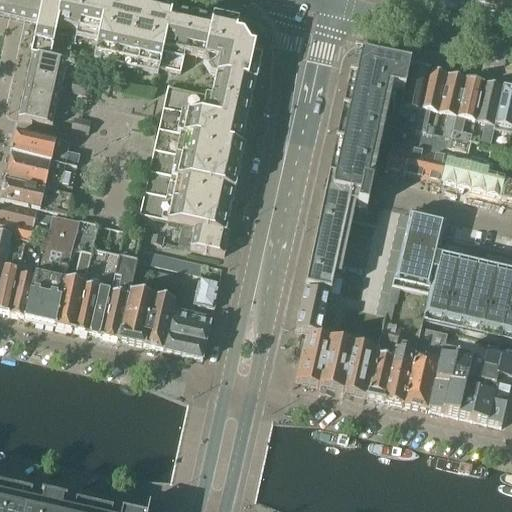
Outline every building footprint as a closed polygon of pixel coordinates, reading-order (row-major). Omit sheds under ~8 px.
[(0,0),(0,19),(16,23),(20,0),(0,0)] [(43,0),(20,0),(16,23),(35,28),(37,28),(43,0)] [(43,0),(37,28),(35,28),(29,58),(31,58),(48,61),(49,61),(56,29),(97,38),(93,57),(179,76),(183,57),(217,64),(210,99),(165,90),(151,159),(138,218),(157,223),(193,230),(225,237),(225,235),(244,151),(240,150),(254,88),(255,89),(260,63),(251,61),(253,53),(249,52),(242,40),(235,39),(237,27),(212,21),(212,22),(112,0),(43,0)] [(31,58),(26,79),(60,86),(64,64),(49,61),(48,61),(31,58)] [(400,109),(409,69),(408,69),(408,68),(375,61),(375,63),(358,63),(334,179),(327,178),(304,290),(329,296),(330,295),(331,287),(333,279),(339,281),(351,224),(374,229),(382,191),(380,191),(384,173),(396,126),(396,124),(400,109)] [(409,69),(400,109),(409,111),(405,125),(414,130),(428,73),(409,69)] [(437,116),(446,77),(428,73),(414,130),(414,132),(433,136),(434,130),(433,130),(426,128),(429,114),(437,116)] [(434,126),(433,130),(434,130),(433,136),(451,141),(464,81),(446,77),(437,116),(446,118),(444,128),(434,126)] [(60,86),(26,79),(21,100),(55,107),(60,86)] [(69,95),(86,99),(89,85),(72,81),(69,95)] [(474,124),(483,85),(464,81),(451,141),(468,145),(470,145),(471,137),(462,135),(464,122),(474,124)] [(502,90),(502,89),(483,85),(474,124),(484,126),(479,148),(488,150),(493,133),(502,91),(502,90)] [(511,137),(511,131),(511,91),(502,89),(502,90),(502,91),(493,133),(511,137)] [(55,107),(21,100),(16,122),(50,130),(55,107)] [(87,138),(90,124),(73,120),(70,134),(87,138)] [(403,178),(414,132),(414,130),(396,126),(384,173),(403,178)] [(414,132),(403,178),(422,182),(433,136),(414,132)] [(67,155),(69,147),(14,135),(10,156),(75,170),(77,170),(79,158),(67,155)] [(422,182),(441,186),(451,141),(433,136),(422,182)] [(451,141),(441,186),(459,191),(500,201),(503,185),(485,181),(488,167),(464,162),(468,145),(451,141)] [(497,169),(501,153),(492,150),(488,167),(497,169)] [(511,154),(501,152),(497,169),(506,171),(511,172),(511,154)] [(10,156),(7,170),(72,184),(75,170),(10,156)] [(73,185),(72,184),(7,170),(4,184),(59,196),(60,189),(72,192),(73,185)] [(511,172),(506,171),(503,185),(511,187),(511,172)] [(0,205),(65,220),(70,199),(59,196),(4,184),(0,199),(0,205)] [(511,187),(503,185),(500,201),(511,203),(511,187)] [(0,226),(52,238),(55,221),(0,209),(0,226)] [(404,234),(391,290),(395,290),(395,292),(426,298),(420,325),(511,346),(511,272),(439,256),(446,224),(409,216),(404,234)] [(52,238),(51,242),(73,247),(78,226),(55,221),(52,238)] [(0,242),(23,247),(21,256),(22,256),(39,260),(43,241),(51,242),(52,238),(0,226),(0,242)] [(63,291),(54,330),(73,334),(91,253),(96,231),(78,226),(73,247),(63,291)] [(229,236),(225,235),(225,237),(193,230),(188,251),(224,259),(229,236)] [(161,249),(163,240),(150,237),(149,246),(161,249)] [(43,241),(39,260),(33,285),(63,291),(73,247),(51,242),(43,241)] [(0,242),(0,276),(1,277),(6,257),(16,259),(17,255),(21,256),(23,247),(0,242)] [(123,261),(118,260),(101,340),(118,344),(129,294),(135,269),(136,264),(138,254),(125,251),(123,261)] [(91,253),(73,334),(87,337),(105,257),(91,253)] [(138,254),(136,264),(135,269),(199,283),(203,268),(138,254)] [(6,257),(1,277),(0,283),(0,318),(8,320),(22,256),(21,256),(17,255),(16,259),(6,257)] [(22,256),(8,320),(25,323),(33,285),(39,260),(22,256)] [(118,260),(105,257),(87,337),(101,340),(118,260)] [(177,289),(180,280),(141,271),(139,281),(177,289)] [(213,313),(218,287),(199,283),(194,308),(213,313)] [(63,291),(33,285),(25,323),(54,330),(63,291)] [(416,347),(420,325),(426,298),(395,292),(395,290),(391,290),(377,349),(393,353),(382,404),(401,409),(413,357),(414,357),(416,347)] [(129,294),(118,344),(143,350),(154,301),(129,294)] [(328,300),(303,295),(294,335),(305,337),(319,340),(328,300)] [(163,354),(171,318),(174,306),(154,301),(143,350),(163,354)] [(182,359),(190,322),(171,318),(163,354),(182,359)] [(202,363),(210,326),(190,322),(182,359),(192,361),(202,363)] [(501,431),(511,382),(511,346),(420,325),(416,347),(414,357),(438,363),(427,415),(486,428),(501,431)] [(319,340),(305,337),(294,384),(365,400),(376,353),(319,340)] [(377,349),(376,353),(366,400),(382,404),(393,353),(377,349)] [(438,363),(414,357),(413,357),(401,409),(427,415),(438,363)] [(0,511),(97,511),(8,492),(0,490),(0,511)]
